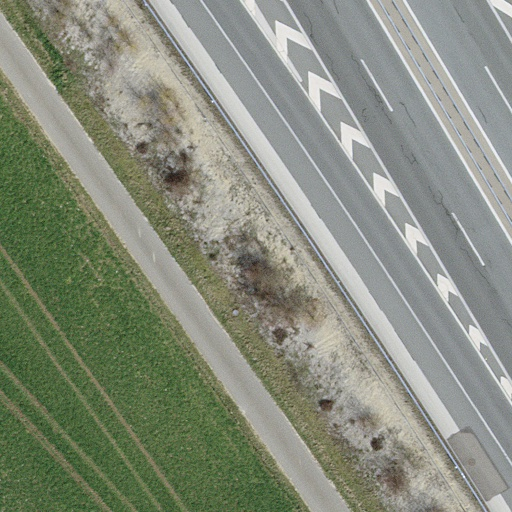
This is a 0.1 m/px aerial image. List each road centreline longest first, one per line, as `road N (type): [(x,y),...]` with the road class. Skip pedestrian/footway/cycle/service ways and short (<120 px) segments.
road 1 (motorway): [(215,0),(439,318),(511,436)]
road 2 (motorway): [(330,0),(511,305)]
road 3 (motorway): [(511,103),(450,0)]
